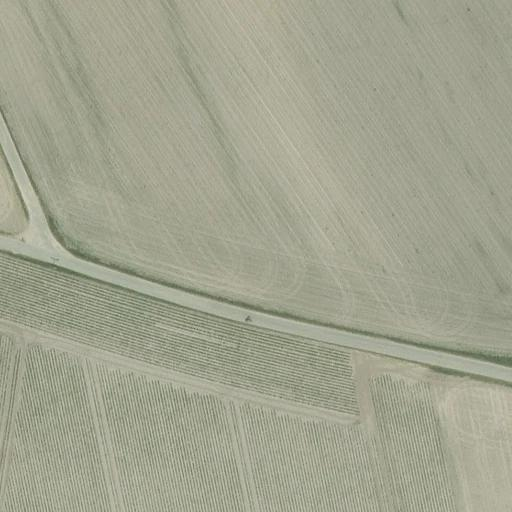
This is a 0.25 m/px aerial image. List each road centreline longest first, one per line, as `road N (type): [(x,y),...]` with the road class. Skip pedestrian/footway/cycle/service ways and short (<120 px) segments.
road 1 (unclassified): [(0,243),(231,314),(511,376)]
road 2 (track): [(0,131),(42,231),(36,254)]
